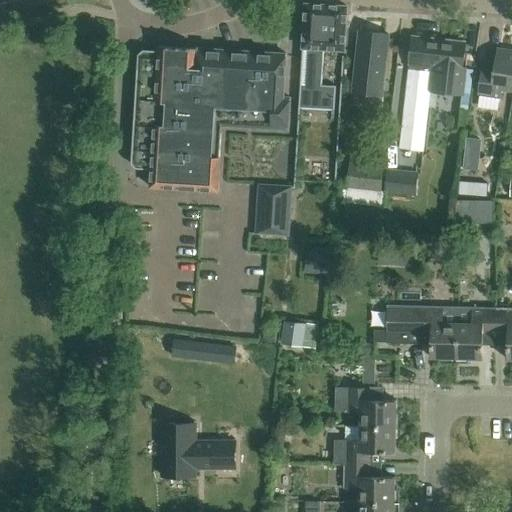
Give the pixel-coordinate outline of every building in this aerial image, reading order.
[(200,16),(198,2),(182,5),(185,18),(200,16)] [(301,107),(336,109),(337,87),(323,86),(325,49),(345,51),(348,7),(306,4),(301,107)] [(384,81),(389,35),(360,31),(354,93),(374,95),(376,80),(384,81)] [(463,86),(465,68),(463,68),(466,43),(413,37),(400,148),(423,151),(430,91),(438,92),(439,83),(463,86)] [(284,96),(286,53),(159,48),(159,49),(138,48),(133,163),(137,168),(152,169),(151,189),(218,192),(221,126),(290,129),(292,97),(284,96)] [(511,50),(498,48),(494,72),(482,70),(478,96),(502,99),(503,90),(511,91),(511,50)] [(466,138),(463,169),(479,171),(482,140),(466,138)] [(381,191),(384,167),(351,164),(348,187),(381,191)] [(418,172),(388,169),(385,192),(415,196),(418,172)] [(492,196),(493,183),(466,180),(464,193),(492,196)] [(511,180),(511,181),(510,184),(498,183),(497,196),(510,196),(510,197),(511,196),(511,180)] [(262,185),(259,184),(259,187),(260,187),(257,231),(256,233),(259,233),(280,234),(281,220),(288,221),(290,222),(290,219),(292,188),(292,186),(290,186),(290,187),(262,185)] [(305,273),(328,275),(330,248),(307,246),(305,273)] [(379,247),(378,265),(408,266),(409,248),(379,247)] [(457,358),(458,307),(445,307),(388,306),(387,330),(374,329),(374,342),(387,342),(387,343),(409,344),(409,331),(432,332),(431,358),(457,358)] [(458,307),(457,358),(483,359),(484,332),(496,333),(497,308),(484,308),(458,307)] [(497,308),(496,333),(507,333),(507,359),(511,359),(511,315),(510,316),(511,308),(497,308)] [(284,320),(281,344),(305,347),(308,322),(284,320)] [(364,355),(363,383),(376,384),(376,356),(364,355)] [(362,426),(397,426),(398,401),(372,401),(372,388),(347,388),(346,411),(362,411),(362,426)] [(196,424),(163,424),(163,476),(196,476),(196,467),(236,467),(236,441),(196,441),(196,424)] [(346,463),(371,464),(371,453),(397,453),(397,426),(362,426),(362,440),(354,440),(354,451),(346,450),(346,463)] [(361,501),(396,502),(397,478),(370,478),(371,464),(346,463),(345,487),(361,488),(361,501)] [(306,500),(306,511),(319,511),(319,500),(306,500)] [(396,502),(361,501),(360,511),(399,511),(400,505),(396,505),(396,502)]
